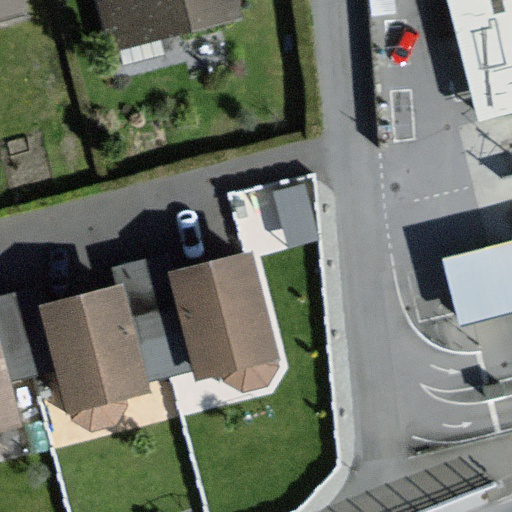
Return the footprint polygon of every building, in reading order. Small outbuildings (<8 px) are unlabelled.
[(0,0),(0,16),(21,11),(17,0),(0,0)] [(237,12),(233,0),(104,0),(115,42),(237,12)] [(511,0),(452,0),(483,120),(511,114),(511,0)] [(511,239),(445,256),(462,327),(511,314),(511,239)] [(279,367),(279,362),(254,254),(177,272),(201,375),(227,369),(229,379),(244,388),(267,382),(279,367)] [(126,404),(124,395),(150,388),(124,288),(48,308),(77,414),(92,426),(113,421),(126,404)] [(0,424),(20,419),(0,341),(0,424)]
